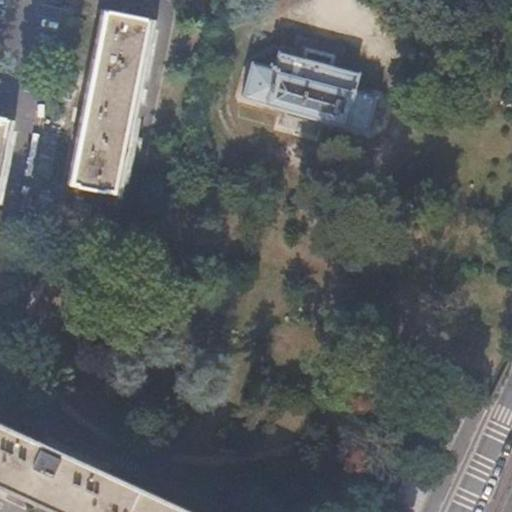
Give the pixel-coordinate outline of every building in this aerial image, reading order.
[(148,18),(101,9),(67,184),(113,193),(148,18)] [(275,68),(253,62),(245,97),(368,130),(377,95),(356,89),(359,71),(280,50),(275,68)] [(468,403),(443,391),(420,441),(445,453),(468,403)] [(192,511),(0,424),(0,485),(58,511),(192,511)] [(418,511),(432,483),(405,471),(388,510),(391,511),(418,511)]
